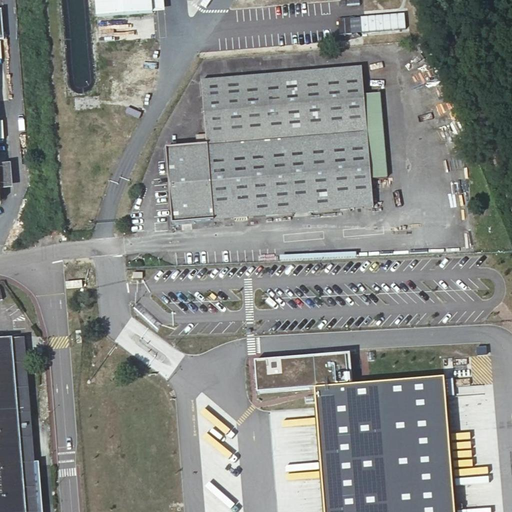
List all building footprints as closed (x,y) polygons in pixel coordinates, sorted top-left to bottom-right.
[(360,16),(361,31),(397,30),(396,17),(400,17),(401,28),(404,28),(403,14),(360,16)] [(364,93),(362,66),(200,80),(206,145),(167,148),(174,223),(374,206),(371,177),(364,93)] [(364,93),(371,177),(387,176),(380,91),(364,93)] [(13,349),(23,469),(34,468),(23,338),(12,339),(13,349)] [(0,511),(26,511),(23,469),(13,349),(12,339),(0,339),(0,511)] [(351,355),(249,363),(251,395),(309,391),(318,511),(452,511),(441,379),(353,386),(351,355)] [(23,469),(26,511),(43,511),(39,468),(34,468),(23,469)]
